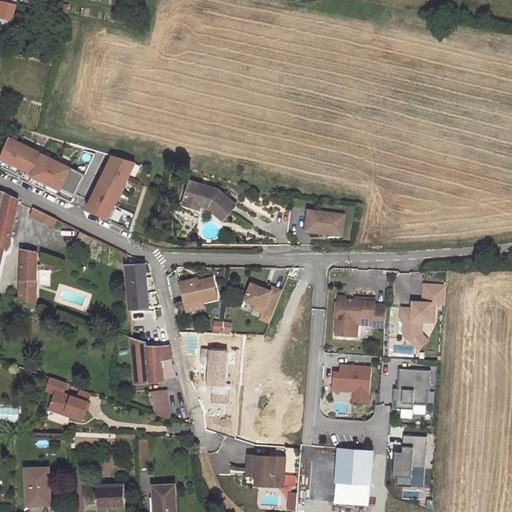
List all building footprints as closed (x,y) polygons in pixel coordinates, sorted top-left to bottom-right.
[(17,4),(0,0),(0,16),(13,19),(17,4)] [(0,28),(13,29),(13,21),(0,20),(0,28)] [(0,163),(80,195),(89,171),(9,139),(0,161),(0,163)] [(89,211),(113,221),(138,164),(114,154),(89,211)] [(204,188),(190,183),(183,203),(199,209),(201,202),(205,203),(204,206),(209,208),(222,220),(236,204),(219,189),(205,185),(204,188)] [(0,266),(3,252),(7,252),(18,201),(4,194),(0,212),(0,266)] [(43,221),(64,231),(66,223),(34,208),(32,215),(43,220),(43,221)] [(345,215),(309,210),(306,231),(342,236),(345,215)] [(86,251),(93,236),(81,231),(74,246),(86,251)] [(21,249),(19,298),(36,304),(38,252),(21,249)] [(130,308),(149,307),(145,264),(127,265),(130,308)] [(221,303),(215,275),(181,282),(187,310),(221,303)] [(253,283),(246,300),(256,304),(265,308),(263,312),(273,316),(283,291),(273,287),(272,291),(253,283)] [(445,304),(446,286),(424,284),(423,302),(413,302),(413,309),(402,308),(402,320),(405,323),(404,335),(407,339),(409,339),(418,339),(422,336),(422,334),(422,321),(434,322),(435,304),(445,304)] [(344,300),(337,299),(335,335),(353,337),(354,321),(372,322),(371,326),(371,327),(384,328),(385,305),(374,305),(374,302),(355,301),(344,300)] [(134,317),(134,314),(131,314),(133,337),(131,337),(135,383),(163,381),(161,362),(159,346),(147,345),(147,342),(143,341),(146,328),(139,328),(138,317),(134,317)] [(354,321),(353,337),(355,337),(356,325),(371,326),(372,322),(354,321)] [(428,341),(422,334),(422,336),(418,339),(409,339),(418,349),(428,341)] [(170,345),(159,346),(161,362),(173,360),(170,345)] [(371,403),(372,365),(342,365),(341,371),(334,371),(333,392),(353,393),(353,403),(371,403)] [(400,401),(400,417),(428,418),(430,371),(402,370),(401,390),(395,389),(395,401),(400,401)] [(36,382),(38,376),(26,372),(23,378),(36,382)] [(47,387),(57,390),(57,391),(60,383),(50,379),(47,387)] [(194,386),(204,410),(217,409),(213,392),(223,392),(235,396),(239,384),(194,386)] [(244,403),(233,437),(257,445),(273,395),(244,386),(239,401),(244,403)] [(170,419),(168,389),(152,390),(154,413),(170,419)] [(83,420),(89,402),(87,401),(79,399),(57,391),(57,390),(51,408),(83,420)] [(79,399),(87,401),(89,395),(82,392),(79,399)] [(65,423),(67,417),(51,412),(49,418),(65,423)] [(417,468),(426,469),(428,437),(405,436),(404,454),(396,453),(394,484),(423,486),(424,478),(416,477),(417,468)] [(339,448),(336,504),(371,506),(374,450),(339,448)] [(283,459),(247,457),(246,471),(255,471),(255,478),(254,486),(272,488),(272,483),(282,483),(283,459)] [(26,468),(28,505),(42,505),(41,494),(50,494),(49,468),(26,468)] [(125,507),(124,484),(97,485),(98,504),(107,504),(108,508),(125,507)] [(153,485),(154,511),(176,511),(176,484),(153,485)] [(298,510),(298,493),(289,493),(289,510),(298,510)] [(51,505),(50,494),(41,494),(42,505),(51,505)]
